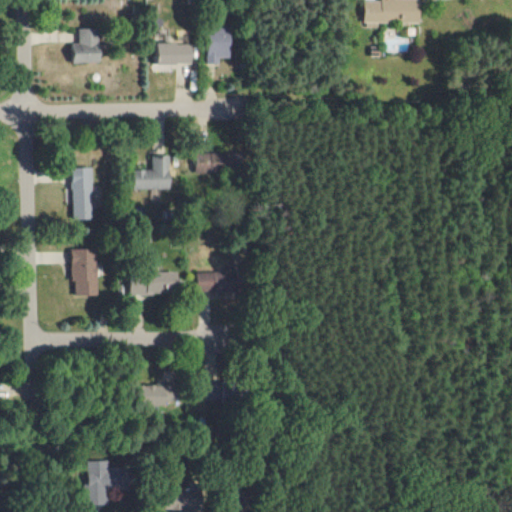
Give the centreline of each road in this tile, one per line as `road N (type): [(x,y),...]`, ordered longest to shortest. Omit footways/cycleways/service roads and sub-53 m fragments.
road 1 (residential): [(24,0),(37,400)]
road 2 (residential): [(0,114),(218,107)]
road 3 (residential): [(35,341),(223,339)]
